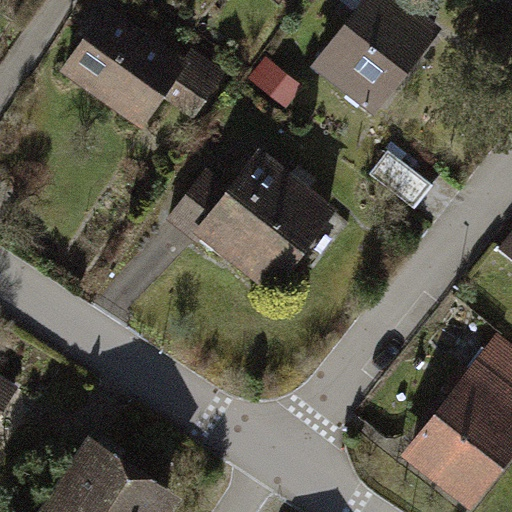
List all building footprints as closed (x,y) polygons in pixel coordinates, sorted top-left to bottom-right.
[(349,0),(355,5),(313,58),(369,102),(427,29),(390,0),(349,0)] [(175,61),(98,6),(59,63),(136,117),(175,61)] [(209,225),(287,286),(342,216),(264,155),(241,185),(209,225)] [(171,209),(202,234),(209,225),(241,185),(210,160),(178,200),(171,209)] [(511,335),(503,328),(412,444),(483,500),(511,463),(511,335)] [(0,419),(25,381),(0,364),(0,419)] [(148,511),(159,496),(86,447),(43,511),(148,511)]
